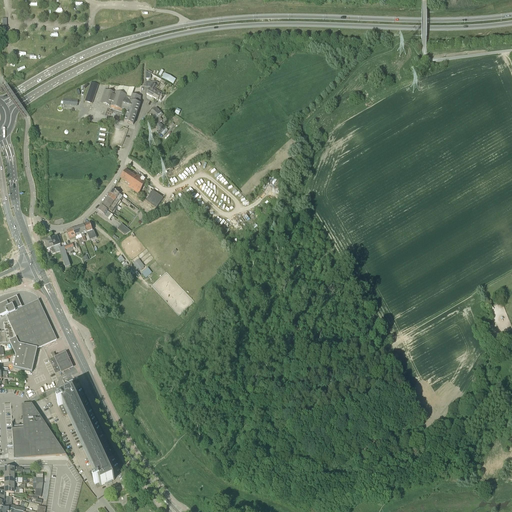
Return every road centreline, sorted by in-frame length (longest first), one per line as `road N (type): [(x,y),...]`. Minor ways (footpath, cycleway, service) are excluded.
road 1 (primary): [(511,14),(188,23),(112,43),(15,93)]
road 2 (primary): [(23,101),(112,54),(211,28),(511,23)]
road 3 (track): [(150,472),(201,424),(388,343)]
road 4 (tertiary): [(175,511),(120,438),(42,281)]
road 5 (unclassified): [(24,226),(70,225),(114,182),(145,99),(144,75)]
